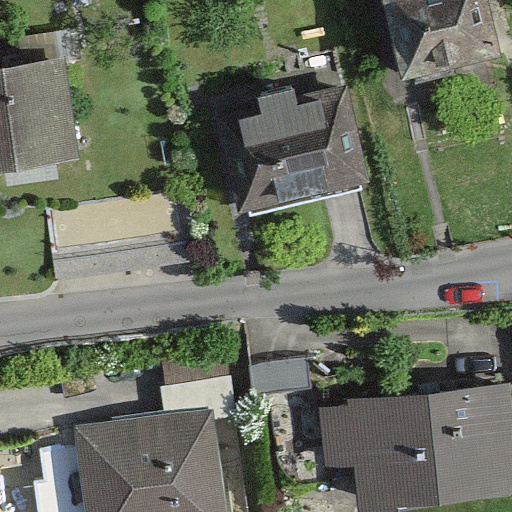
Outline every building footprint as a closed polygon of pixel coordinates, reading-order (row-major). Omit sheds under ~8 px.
[(376,0),(392,73),(492,51),(481,0),(376,0)] [(0,67),(0,165),(65,154),(50,59),(0,67)] [(216,117),(238,209),(359,182),(338,88),(291,99),(287,80),(247,89),(251,109),(216,117)] [(348,460),(354,505),(511,485),(511,481),(499,377),(317,399),(324,463),(348,460)] [(73,425),(84,511),(224,511),(210,406),(73,425)]
